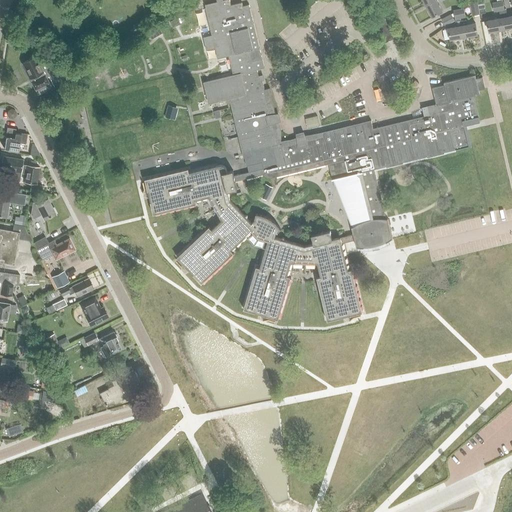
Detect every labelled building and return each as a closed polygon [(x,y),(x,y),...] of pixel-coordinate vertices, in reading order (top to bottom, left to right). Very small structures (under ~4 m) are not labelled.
[(327,321),(362,312),(351,269),(348,270),(341,243),(348,242),(352,241),(354,240),(356,247),(361,248),(367,248),(367,247),(371,247),(372,251),(379,249),(378,245),(383,243),(383,244),(388,241),(392,238),(391,231),(389,226),(387,218),(386,218),(374,169),(386,167),(386,168),(403,163),(403,162),(427,156),(427,158),(444,153),(444,152),(455,149),(469,146),(465,129),(467,129),(466,124),(479,121),(478,121),(472,96),(479,94),(478,90),(484,89),(482,77),(475,79),(474,75),(443,82),(444,85),(441,85),(432,88),(436,104),(427,106),(429,115),(430,117),(422,119),(422,117),(373,129),(371,121),(369,121),(321,133),(281,143),(267,89),(264,90),(262,81),(260,81),(258,76),(257,70),(264,69),(262,60),(259,50),(248,6),(242,8),(241,5),(231,7),(229,1),(223,2),(222,0),(220,0),(217,1),(217,3),(204,6),(212,37),(203,39),(206,51),(215,49),(218,60),(229,57),(233,75),(204,83),(209,104),(226,99),(227,104),(230,103),(243,157),(244,157),(246,166),(247,166),(248,172),(234,176),(233,170),(227,172),(226,170),(225,168),(223,166),(221,165),(218,165),(189,172),(188,169),(144,179),(153,214),(196,204),(195,200),(208,197),(221,220),(211,229),(209,227),(176,257),(201,283),(233,253),(231,250),(251,231),(258,238),(267,241),(259,268),(256,267),(243,309),(278,319),(290,277),(287,276),(291,263),(317,264),(320,277),(316,277),(327,321)] [(435,0),(433,0),(425,5),(431,17),(442,11),(435,0)] [(472,14),(485,12),(482,0),(481,0),(470,2),(472,14)] [(383,43),(394,37),(375,2),(365,7),(383,43)] [(511,15),(507,16),(505,9),(504,9),(498,10),(500,17),(502,29),(511,26),(511,15)] [(450,14),(441,19),(444,25),(453,20),(450,14)] [(500,17),(486,20),(489,31),(502,29),(500,17)] [(177,18),(169,22),(172,28),(180,24),(177,18)] [(463,36),(460,21),(460,18),(455,19),(456,25),(448,27),(450,39),(463,36)] [(465,20),(460,21),(463,36),(477,34),(474,22),(466,24),(465,20)] [(153,31),(148,34),(152,40),(157,37),(153,31)] [(24,69),(37,95),(51,88),(38,62),(36,63),(33,57),(22,63),(25,69),(24,69)] [(67,72),(58,77),(63,87),(72,82),(67,72)] [(402,92),(392,94),(395,104),(405,102),(402,92)] [(168,105),(165,117),(175,120),(178,108),(168,105)] [(8,111),(7,115),(9,117),(13,118),(15,116),(16,113),(14,110),(11,109),(8,111)] [(3,148),(18,151),(19,143),(25,144),(27,134),(21,133),(20,134),(15,133),(14,138),(5,136),(3,148)] [(40,156),(34,144),(31,143),(29,155),(40,156)] [(2,156),(0,169),(10,171),(9,178),(10,180),(19,181),(20,173),(28,174),(27,182),(36,184),(39,167),(26,165),(25,166),(21,165),(22,159),(2,156)] [(30,192),(41,194),(43,185),(31,184),(30,192)] [(1,198),(0,197),(0,215),(6,217),(8,202),(23,205),(25,194),(3,191),(1,198)] [(41,215),(43,219),(55,213),(47,198),(36,204),(36,203),(32,203),(30,215),(33,219),(41,215)] [(15,216),(14,222),(23,224),(25,215),(19,214),(18,216),(15,216)] [(0,262),(13,265),(18,239),(32,242),(28,234),(27,234),(23,226),(13,224),(12,231),(0,229),(0,262)] [(33,243),(36,249),(48,243),(44,237),(33,243)] [(73,249),(68,240),(56,246),(53,240),(37,250),(42,260),(53,254),(55,258),(73,249)] [(43,260),(41,261),(54,289),(69,282),(63,271),(51,277),(43,260)] [(0,279),(12,282),(13,275),(0,273),(0,279)] [(59,290),(62,296),(70,292),(73,290),(76,296),(93,288),(88,278),(72,286),(68,288),(67,286),(59,290)] [(0,293),(11,296),(13,285),(2,283),(0,282),(0,293)] [(23,295),(17,298),(20,305),(27,302),(23,295)] [(79,304),(90,326),(107,317),(102,307),(100,308),(94,297),(79,304)] [(54,304),(56,310),(66,305),(64,299),(54,304)] [(0,319),(6,321),(9,304),(0,302),(0,319)] [(52,305),(46,308),(49,314),(55,311),(52,305)] [(100,347),(105,357),(121,349),(116,340),(118,339),(113,332),(99,339),(103,346),(100,347)] [(98,340),(94,333),(83,338),(87,345),(98,340)] [(60,347),(53,334),(42,340),(44,342),(40,344),(45,353),(48,351),(49,353),(60,347)] [(0,365),(14,367),(15,359),(1,357),(0,365)] [(43,368),(36,371),(41,379),(47,376),(43,368)] [(108,389),(99,393),(106,405),(113,401),(114,403),(116,402),(116,401),(124,397),(124,398),(125,400),(127,399),(135,395),(136,395),(136,394),(139,393),(139,392),(138,392),(136,389),(137,388),(134,383),(137,381),(138,381),(137,380),(136,378),(136,377),(136,375),(135,372),(133,372),(132,370),(111,381),(113,385),(107,388),(108,389)] [(42,379),(41,387),(48,389),(50,380),(42,379)] [(19,397),(31,399),(32,391),(20,389),(19,397)] [(211,511),(202,494),(170,510),(170,509),(163,511),(211,511)]
